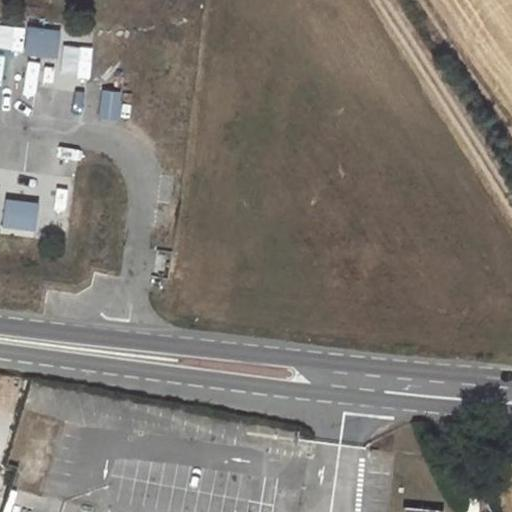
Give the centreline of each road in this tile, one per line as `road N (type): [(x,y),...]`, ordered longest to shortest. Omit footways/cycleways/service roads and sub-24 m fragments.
road 1 (secondary): [(0,350),(344,397)]
road 2 (secondary): [(302,359),(0,325)]
road 3 (track): [(511,202),(387,0)]
road 4 (secondary): [(511,383),(302,359)]
road 5 (secondary): [(511,393),(357,379),(344,397)]
road 6 (secondary): [(344,397),(511,413)]
